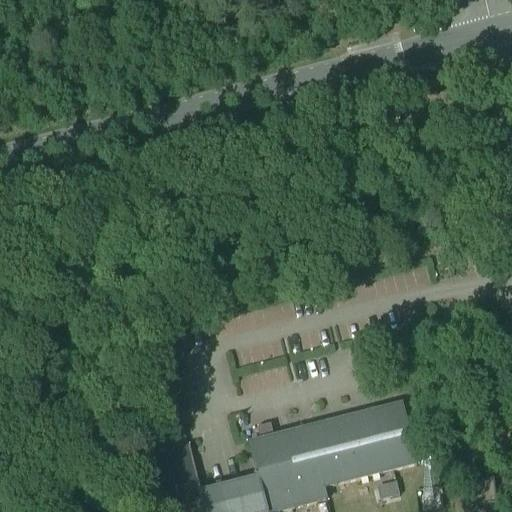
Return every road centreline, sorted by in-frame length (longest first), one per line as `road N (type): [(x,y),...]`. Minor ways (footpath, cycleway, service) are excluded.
road 1 (primary): [(0,160),(486,35)]
road 2 (unclassified): [(511,178),(486,35)]
